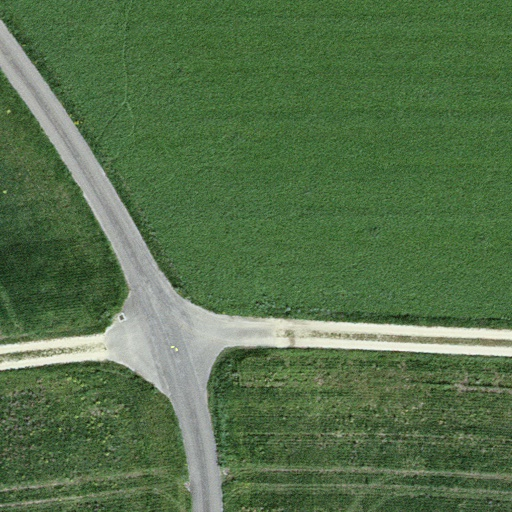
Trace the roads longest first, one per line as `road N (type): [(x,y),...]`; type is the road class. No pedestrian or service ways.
road 1 (unclassified): [(0,43),(118,223),(172,338),(197,430),(207,511)]
road 2 (track): [(0,359),(255,332),(511,342)]
